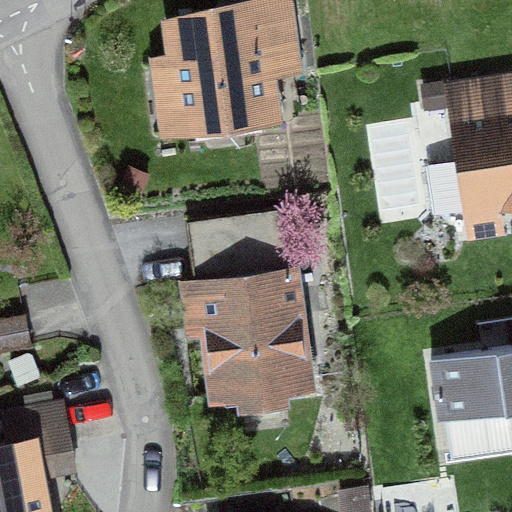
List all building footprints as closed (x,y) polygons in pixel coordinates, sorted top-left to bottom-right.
[(166,15),(174,128),(271,121),(263,9),(166,15)] [(459,210),(511,200),(511,128),(446,140),(459,210)] [(316,386),(301,261),(178,275),(185,335),(200,333),(208,398),(237,395),(238,407),(289,401),(288,389),(316,386)] [(27,307),(0,312),(0,353),(34,348),(27,307)] [(18,383),(41,373),(30,350),(8,360),(18,383)] [(511,356),(433,367),(445,461),(511,451),(511,356)] [(0,511),(52,511),(43,458),(71,453),(62,402),(3,412),(8,438),(0,439),(0,511)] [(339,487),(342,511),(359,511),(372,510),(368,483),(339,487)]
